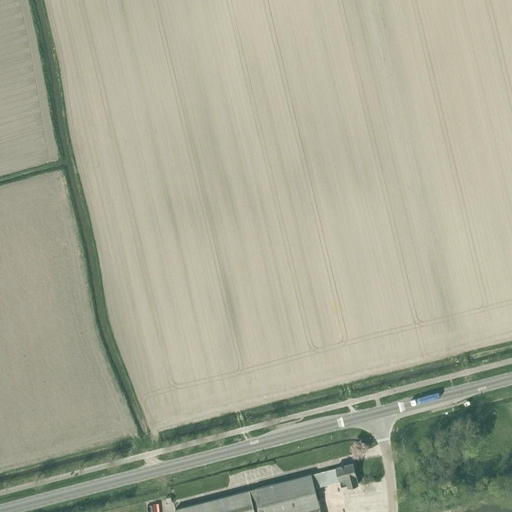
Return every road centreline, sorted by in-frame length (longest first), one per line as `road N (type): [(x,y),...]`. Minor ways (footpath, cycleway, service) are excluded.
road 1 (primary): [(379,412),(0,510)]
road 2 (primary): [(511,378),(379,412)]
